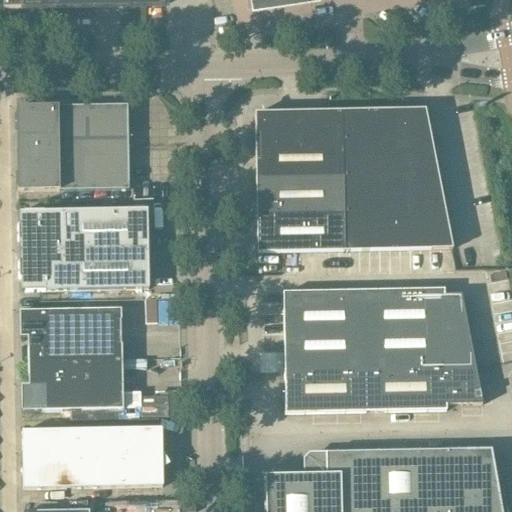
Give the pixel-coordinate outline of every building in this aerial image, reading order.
[(2,0),(2,10),(164,7),(163,0),(2,0)] [(15,109),(16,151),(127,149),(126,107),(15,109)] [(342,179),(343,215),(344,253),(452,251),(424,111),(341,113),(342,143),(342,179)] [(254,115),(254,145),(342,143),(341,113),(254,115)] [(254,145),(255,181),(342,179),(342,143),(254,145)] [(16,151),(17,193),(128,191),(127,149),(16,151)] [(255,181),(256,217),(343,215),(342,179),(255,181)] [(17,226),(17,253),(147,250),(146,211),(18,213),(18,226),(17,226)] [(256,255),(344,253),(343,215),(256,217),(256,255)] [(18,280),(19,280),(19,293),(148,291),(147,250),(17,253),(18,280)] [(282,294),(284,373),(474,369),(460,296),(443,297),(443,291),(282,294)] [(18,313),(19,339),(27,339),(27,362),(121,361),(120,311),(18,313)] [(28,387),(20,387),(19,387),(20,413),(122,412),(121,361),(27,362),(28,387)] [(284,373),(285,415),(445,412),(445,407),(481,406),(474,369),(284,373)] [(20,433),(22,491),(162,488),(162,470),(169,465),(161,453),(161,430),(20,433)] [(302,477),(264,478),(264,511),(500,511),(497,490),(493,471),(491,471),(489,467),(488,464),(487,462),(485,460),(483,458),(481,457),(479,456),(476,455),(474,455),(472,455),(470,455),(465,455),(465,452),(324,455),(325,477),(302,477)]
